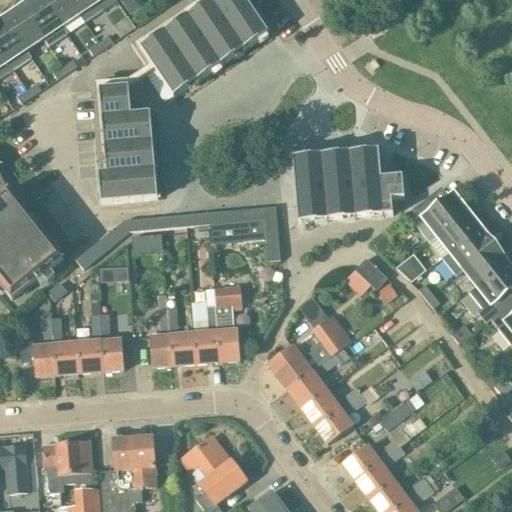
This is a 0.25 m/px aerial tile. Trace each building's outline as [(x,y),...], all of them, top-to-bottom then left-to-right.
[(35,0),(22,9),(43,41),(49,49),(68,36),(63,27),(44,0),(35,0)] [(67,0),(44,0),(63,27),(79,16),(67,0)] [(114,0),(68,0),(87,27),(118,6),(114,0)] [(208,0),(211,3),(141,50),(175,100),(267,38),(242,0),(208,0)] [(22,9),(6,20),(27,52),(43,41),(22,9)] [(6,20),(0,23),(0,51),(14,72),(32,60),(27,52),(6,20)] [(109,38),(99,45),(104,52),(113,46),(109,38)] [(94,58),(104,52),(99,45),(89,51),(94,58)] [(0,51),(0,81),(14,72),(0,51)] [(73,62),(63,69),(68,76),(78,69),(73,62)] [(58,82),(68,76),(63,69),(53,75),(58,82)] [(28,92),(33,99),(42,93),(37,86),(28,92)] [(99,175),(101,205),(157,202),(151,116),(131,117),(130,89),(102,91),(107,175),(99,175)] [(18,99),(22,106),(33,99),(28,92),(18,99)] [(384,211),(383,203),(405,201),(403,178),(382,180),(379,152),(377,153),(377,159),(363,160),(362,154),(349,155),(349,161),(335,162),(334,156),(321,157),(321,163),(307,165),(306,159),(293,160),(298,219),(384,211)] [(0,287),(11,302),(63,261),(6,189),(0,178),(0,287)] [(430,245),(438,239),(468,214),(454,196),(437,209),(429,199),(407,216),(430,245)] [(267,210),(268,221),(277,221),(276,209),(267,210)] [(267,210),(259,211),(260,222),(265,222),(268,221),(267,210)] [(250,211),(242,212),(243,224),(251,223),(250,211)] [(259,211),(250,211),(251,223),(260,222),(259,211)] [(242,212),(234,213),(235,225),(243,224),(242,212)] [(234,213),(225,214),(226,225),(235,225),(234,213)] [(225,214),(217,215),(218,226),(226,225),(225,214)] [(480,230),(468,214),(438,239),(450,254),(480,230)] [(208,215),(200,216),(201,228),(210,227),(208,215)] [(217,215),(208,215),(210,227),(218,226),(217,215)] [(200,216),(192,217),(193,228),(201,228),(200,216)] [(193,228),(192,217),(183,218),(184,229),(193,228)] [(175,218),(167,219),(168,231),(176,230),(175,218)] [(183,218),(175,218),(176,230),(184,229),(183,218)] [(168,231),(167,219),(158,220),(159,231),(168,231)] [(158,220),(150,221),(151,232),(159,231),(158,220)] [(142,221),(133,222),(134,234),(143,233),(142,221)] [(150,221),(142,221),(143,233),(151,232),(150,221)] [(268,221),(265,222),(266,230),(278,229),(277,221),(268,221)] [(125,223),(121,226),(129,235),(130,234),(134,234),(133,222),(125,223)] [(260,222),(251,223),(243,224),(235,225),(226,225),(218,226),(210,227),(211,248),(267,243),(266,238),(266,230),(265,222),(260,222)] [(121,226),(115,231),(122,240),(129,235),(121,226)] [(278,229),(266,230),(266,238),(278,237),(278,229)] [(495,248),(480,230),(450,254),(442,260),(457,279),(464,272),(495,248)] [(108,236),(116,246),(122,240),(115,231),(108,236)] [(143,234),(133,235),(134,252),(145,251),(143,234)] [(102,242),(109,251),(116,246),(108,236),(102,242)] [(278,237),(266,238),(267,243),(267,247),(279,246),(278,237)] [(109,251),(102,242),(95,247),(103,256),(109,251)] [(280,254),(279,246),(267,247),(268,255),(280,254)] [(89,252),(96,262),(103,256),(95,247),(89,252)] [(507,264),(495,248),(464,272),(477,288),(507,264)] [(96,262),(89,252),(82,258),(90,267),(96,262)] [(268,255),(269,264),(281,263),(280,254),(268,255)] [(82,258),(76,263),(83,272),(90,267),(82,258)] [(387,281),(366,260),(354,272),(375,293),(387,281)] [(407,263),(397,270),(396,271),(409,283),(412,286),(421,279),(407,263)] [(511,289),(511,269),(507,264),(477,288),(469,294),(483,313),(479,316),(486,325),(491,322),(511,304),(511,295),(509,292),(511,289)] [(115,271),(100,272),(101,284),(116,284),(115,271)] [(431,298),(424,288),(418,293),(425,303),(431,298)] [(220,365),(240,364),(238,333),(234,333),(233,313),(242,312),(240,290),(215,292),(220,365)] [(197,367),(220,365),(215,292),(207,292),(208,307),(193,308),(195,336),(197,367)] [(158,298),(161,339),(149,340),(152,371),(175,369),(172,338),(170,338),(167,302),(167,297),(158,298)] [(425,303),(433,312),(439,307),(431,298),(425,303)] [(172,338),(175,369),(197,367),(195,336),(179,337),(176,301),(170,302),(167,302),(170,338),(172,338)] [(498,331),(511,348),(511,347),(511,304),(491,322),(498,331)] [(122,342),(110,343),(109,316),(100,317),(102,343),(100,344),(102,375),(125,373),(122,342)] [(77,345),(79,376),(102,375),(100,344),(102,343),(100,317),(91,318),(93,344),(77,345)] [(320,344),(331,360),(332,360),(343,351),(352,345),(333,319),(312,334),(320,344)] [(36,380),(57,378),(54,347),(52,321),(43,322),(45,348),(34,349),(36,380)] [(63,346),(61,321),(52,321),(57,378),(79,376),(77,345),(63,346)] [(466,342),(458,333),(452,338),(459,347),(466,342)] [(459,347),(467,357),(473,352),(466,342),(459,347)] [(331,360),(320,344),(311,351),(313,354),(303,362),(293,348),(268,367),(287,392),(312,374),(331,360)] [(343,351),(332,360),(331,360),(312,374),(287,392),(301,411),(326,392),(317,381),(338,366),(340,369),(350,361),(343,351)] [(496,389),(489,379),(482,384),(490,394),(496,389)] [(339,411),(314,429),(328,448),(353,429),(346,420),(366,404),(368,408),(379,400),(371,389),(361,397),(340,412),(339,411)] [(490,394),(497,403),(503,398),(496,389),(490,394)] [(357,391),(336,406),(326,392),(301,411),(314,429),(339,411),(340,412),(361,397),(357,391)] [(376,427),(383,436),(411,416),(404,406),(376,427)] [(394,443),(375,458),(367,448),(342,467),(356,484),(381,466),(380,465),(400,449),(410,442),(403,431),(392,439),(394,443)] [(133,491),(102,494),(103,511),(135,511),(135,505),(143,504),(142,491),(157,489),(153,439),(113,442),(116,475),(131,474),(133,491)] [(225,467),(207,443),(183,462),(207,495),(197,503),(203,511),(219,511),(216,507),(247,484),(231,463),(225,467)] [(100,511),(99,491),(92,492),(91,477),(92,477),(88,444),(43,448),(47,496),(50,496),(51,500),(61,499),(61,495),(64,494),(64,487),(77,486),(78,493),(74,493),(75,509),(67,510),(67,511),(100,511)] [(394,484),(385,472),(405,456),(400,449),(380,465),(381,466),(356,484),(369,502),(394,484)] [(0,471),(7,471),(9,497),(28,495),(24,450),(0,451),(0,471)] [(511,463),(503,451),(491,460),(499,471),(511,463)] [(408,503),(429,488),(424,481),(403,496),(394,484),(369,502),(376,511),(393,511),(407,502),(408,503)] [(407,502),(393,511),(414,511),(413,510),(434,494),(429,488),(408,503),(407,502)] [(251,511),(283,511),(271,495),(250,511),(251,511)]
